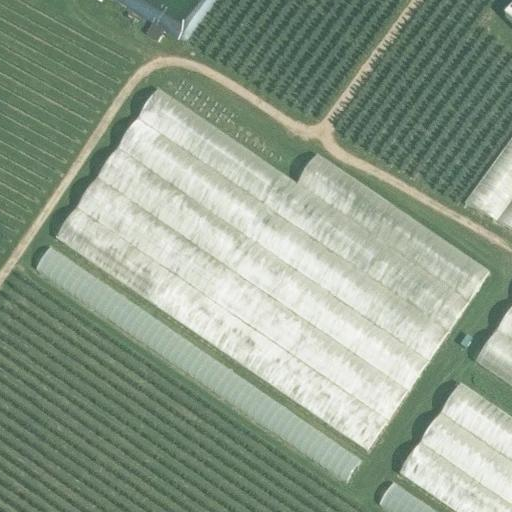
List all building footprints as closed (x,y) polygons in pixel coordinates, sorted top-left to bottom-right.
[(376,449),(489,267),(312,158),(298,181),(150,90),(52,249),(376,449)] [(511,234),(511,139),(464,206),(511,234)] [(30,277),(351,476),(366,453),(45,253),(30,277)] [(511,388),(511,306),(474,362),(511,388)] [(448,511),(511,511),(511,423),(461,388),(398,478),(448,511)] [(435,511),(392,485),(378,506),(387,511),(435,511)]
